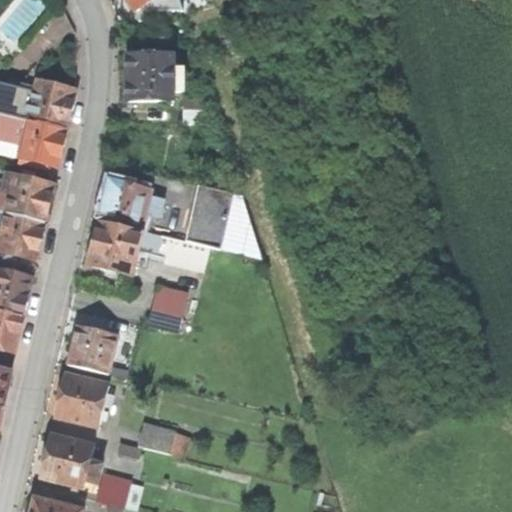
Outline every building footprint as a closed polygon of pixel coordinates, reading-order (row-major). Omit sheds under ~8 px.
[(125,0),(133,13),(152,0),(125,0)] [(175,56),(129,57),(130,79),(131,103),(175,101),(175,92),(186,92),(186,67),(175,68),(175,56)] [(0,83),(0,113),(69,130),(73,113),(77,94),(38,83),(36,92),(0,83)] [(208,97),(185,97),(185,124),(219,124),(215,110),(208,110),(208,97)] [(21,158),(60,168),(65,150),(69,130),(0,113),(0,130),(26,137),(21,158)] [(164,165),(169,137),(130,128),(124,155),(164,165)] [(0,212),(8,214),(47,223),(51,205),(56,186),(16,176),(14,186),(0,182),(0,212)] [(100,222),(142,231),(151,191),(111,181),(106,201),(100,222)] [(242,197),(200,185),(186,241),(209,246),(263,261),(242,197)] [(0,244),(0,252),(38,261),(43,240),(47,223),(8,214),(0,244)] [(143,232),(142,231),(100,222),(95,244),(90,268),(133,277),(139,249),(143,232)] [(162,236),(143,232),(139,249),(158,253),(162,236)] [(205,263),(209,246),(186,241),(162,236),(158,253),(205,263)] [(0,310),(26,317),(29,302),(34,280),(0,271),(0,310)] [(189,294),(157,287),(152,312),(183,318),(189,294)] [(0,350),(16,354),(22,333),(26,317),(0,310),(0,350)] [(178,335),(183,318),(152,312),(147,327),(178,335)] [(113,322),(110,335),(117,337),(133,340),(137,326),(113,322)] [(113,359),(117,337),(110,335),(78,328),(73,347),(68,366),(124,379),(128,362),(113,359)] [(0,409),(3,410),(7,392),(11,376),(0,373),(0,409)] [(110,385),(66,375),(61,397),(56,418),(99,428),(110,385)] [(177,433),(144,425),(139,447),(184,458),(189,438),(176,435),(177,433)] [(86,481),(96,483),(101,465),(91,463),(95,446),(52,437),(46,459),(41,478),(84,489),(86,481)] [(131,482),(104,476),(97,501),(110,505),(124,508),(137,511),(142,492),(129,489),(131,482)] [(83,511),(71,509),(73,501),(57,498),(55,506),(36,501),(33,511),(83,511)]
